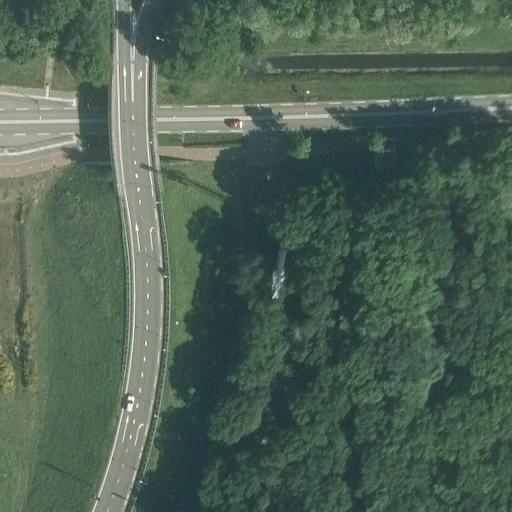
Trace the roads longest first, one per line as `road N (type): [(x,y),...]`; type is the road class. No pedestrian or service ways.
road 1 (secondary): [(0,123),(511,109)]
road 2 (secondary): [(107,511),(127,452),(147,337),(125,58)]
